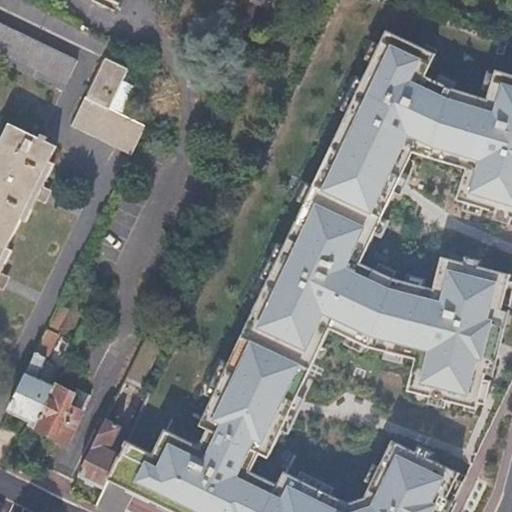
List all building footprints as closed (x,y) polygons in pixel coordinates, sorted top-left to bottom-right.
[(399,182),(511,212),(511,60),(391,17),(327,147),(399,182)] [(0,22),(0,59),(62,92),(75,63),(0,22)] [(88,99),(86,97),(72,125),(132,156),(147,126),(122,113),(110,108),(129,70),(108,59),(88,99)] [(0,266),(58,149),(10,124),(0,145),(0,266)] [(364,378),(488,405),(511,303),(511,272),(434,255),(435,240),(406,233),(395,277),(362,264),(399,182),(327,147),(312,180),(301,188),(231,327),(314,362),(317,356),(364,378)] [(76,299),(65,294),(55,316),(66,321),(76,299)] [(176,348),(188,353),(206,317),(194,311),(176,348)] [(91,322),(81,317),(69,342),(79,346),(91,322)] [(453,511),(471,478),(368,428),(348,475),(280,441),(314,362),(231,327),(216,360),(194,352),(135,488),(184,511),(453,511)] [(59,336),(48,330),(9,410),(37,424),(56,385),(39,377),(59,336)] [(160,338),(147,332),(78,475),(104,487),(108,480),(120,455),(110,451),(122,426),(118,424),(160,338)] [(76,396),(56,385),(37,424),(35,426),(68,442),(91,397),(79,391),(76,396)]
